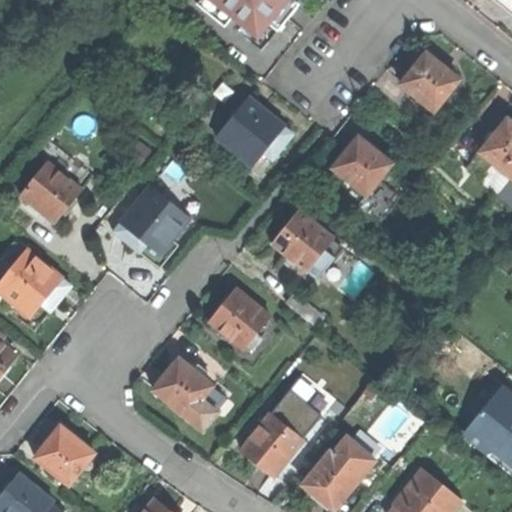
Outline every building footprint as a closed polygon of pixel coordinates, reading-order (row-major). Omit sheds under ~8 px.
[(232,18),(210,0),(200,0),(196,5),(224,28),(232,18)] [(210,0),(232,18),(243,26),(257,38),(268,24),(273,19),(287,0),(210,0)] [(292,0),(287,0),(273,19),(282,26),(299,5),(292,0)] [(511,0),(494,0),(510,13),(511,10),(511,0)] [(280,29),(282,26),(273,19),(268,24),(277,32),(280,29)] [(277,32),(268,24),(257,38),(243,26),(238,32),(261,51),(277,32)] [(417,98),(433,111),(434,112),(459,81),(440,65),(426,54),(401,85),(417,98)] [(252,167),(284,127),(284,126),(269,113),(249,98),(216,138),(238,155),(252,167)] [(426,119),(433,111),(417,98),(411,107),(426,119)] [(497,166),(484,182),(499,194),(511,177),(511,123),(508,120),(481,153),(497,166)] [(293,135),(284,127),(252,167),(238,155),(233,161),(256,180),(293,135)] [(346,153),(333,169),(366,195),(392,164),(359,138),(346,153)] [(48,162),(18,199),(52,226),(67,208),(82,190),(48,162)] [(511,177),(499,194),(511,204),(511,177)] [(122,223),(115,232),(160,269),(170,257),(179,246),(173,241),(190,219),(149,186),(121,222),(122,223)] [(306,272),(308,270),(332,241),(333,239),(299,211),(287,227),(273,245),(306,272)] [(332,241),(308,270),(318,278),(342,249),(332,241)] [(30,317),(41,303),(62,278),(63,277),(28,248),(0,282),(0,293),(16,306),(30,317)] [(362,259),(342,284),(357,296),(377,271),(362,259)] [(62,278),(41,303),(51,311),(55,306),(71,286),(62,278)] [(244,349),(247,346),(257,333),(271,316),(237,289),(222,306),(210,322),(244,349)] [(295,294),(287,304),(308,321),(305,325),(313,331),(324,317),(295,294)] [(34,331),(51,311),(41,303),(30,317),(16,306),(11,312),(34,331)] [(257,333),(247,346),(253,351),(264,338),(257,333)] [(0,373),(15,355),(0,342),(0,339),(2,337),(0,334),(0,373)] [(154,391),(203,430),(228,399),(204,380),(193,371),(179,360),(167,375),(154,391)] [(198,365),(193,371),(204,380),(209,373),(198,365)] [(511,393),(508,390),(467,440),(503,469),(511,459),(511,393)] [(290,391),(270,416),(302,442),(322,417),(290,391)] [(270,416),(242,450),(259,463),(275,476),(302,442),(270,416)] [(78,474),(90,459),(94,454),(61,428),(48,443),(35,459),(69,486),(78,474)] [(329,452),(303,485),(316,496),(334,510),(369,467),(340,445),(332,455),(329,452)] [(90,459),(78,474),(84,479),(96,463),(90,459)] [(394,506),(388,511),(453,511),(462,502),(421,469),(393,505),(394,506)] [(0,511),(43,511),(51,504),(53,501),(19,474),(5,491),(0,497),(0,511)] [(144,511),(170,511),(155,499),(145,511),(144,511)]
